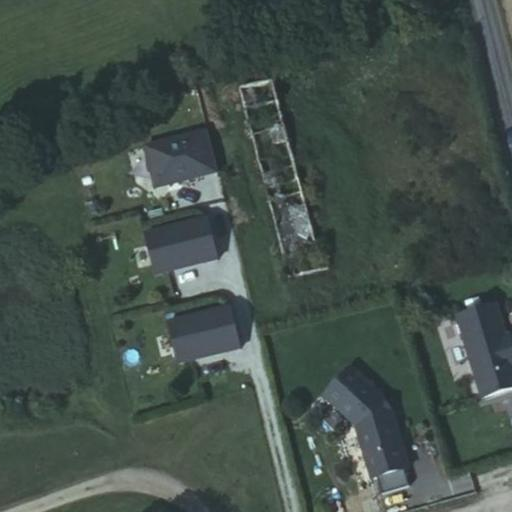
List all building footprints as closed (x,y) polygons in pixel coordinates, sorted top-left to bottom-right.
[(245,25),(270,18),(265,0),(239,0),(245,25)] [(310,186),(270,18),(245,25),(238,26),(281,217),(326,205),(321,182),(310,186)] [(143,150),(155,195),(219,178),(207,133),(143,150)] [(212,220),(147,227),(152,277),(217,270),(212,220)] [(178,369),(243,353),(231,308),(167,324),(178,369)] [(477,408),(511,402),(511,342),(506,309),(461,316),(477,408)] [(344,436),(350,460),(364,456),(374,498),(408,489),(377,370),(328,383),(341,437),(344,436)]
